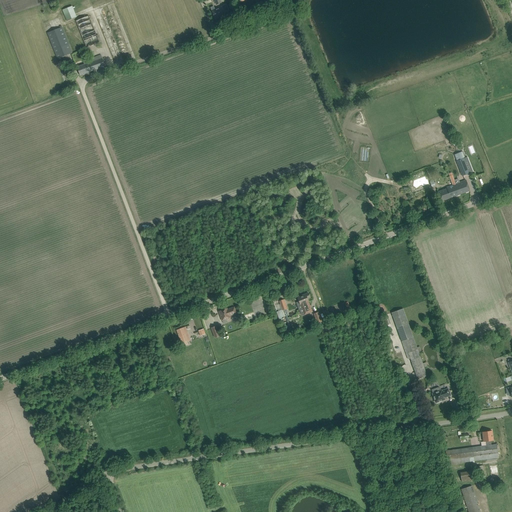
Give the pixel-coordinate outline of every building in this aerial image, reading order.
[(215,10),(212,11),(213,14),(215,19),(226,14),(225,12),(229,10),(226,4),(222,6),(223,7),(215,10)] [(72,7),(63,10),(67,20),(67,21),(76,17),(72,7)] [(76,21),(86,48),(100,42),(89,16),(76,21)] [(47,33),(58,59),(72,53),(62,26),(60,26),(60,28),(47,33)] [(84,64),(77,67),(78,71),(80,75),(105,67),(103,59),(101,55),(83,62),(84,64)] [(463,152),(454,155),(457,161),(461,173),(462,176),(469,173),(468,170),(464,159),(465,158),(463,152)] [(466,180),(456,184),(453,175),(452,175),(452,174),(449,175),(453,185),(447,187),(447,189),(438,192),(442,201),(470,191),(466,180)] [(421,191),(436,186),(433,179),(430,181),(431,182),(429,182),(428,179),(420,182),(421,185),(417,186),(418,188),(415,189),(414,187),(411,189),(413,194),(418,192),(419,194),(421,193),(421,191)] [(296,302),(299,309),(302,308),(306,307),(305,305),(306,305),(305,303),(309,301),(308,299),(310,298),(308,293),(303,295),(303,296),(298,298),(299,301),(296,302)] [(279,301),(281,306),(283,310),(287,309),(284,299),(279,301)] [(302,308),(299,309),(301,315),(303,315),(304,315),(305,315),(313,312),(309,301),(305,303),(306,305),(305,305),(306,307),(302,308)] [(237,314),(236,312),(235,307),(227,310),(227,309),(219,312),(222,321),(223,321),(224,324),(227,322),(227,320),(231,318),(230,316),(237,314)] [(420,346),(417,348),(403,309),(392,313),(408,359),(410,358),(418,379),(427,376),(419,352),(421,351),(420,346)] [(504,311),(448,326),(452,341),(479,334),(479,331),(508,324),(504,311)] [(313,314),(319,327),(324,325),(319,312),(313,314)] [(211,328),(215,337),(220,335),(216,326),(211,328)] [(177,330),(179,335),(182,343),(188,341),(187,338),(189,337),(186,327),(177,330)] [(431,390),(433,394),(432,394),(433,395),(432,395),(433,398),(434,398),(436,403),(437,403),(440,402),(440,401),(445,400),(444,398),(450,396),(448,388),(441,391),(441,389),(440,388),(439,387),(438,387),(431,390)] [(486,445),(447,451),(446,451),(446,456),(448,464),(498,458),(496,444),(491,445),(491,441),(493,440),(492,431),(483,432),(484,442),(486,441),(486,445)] [(477,467),(480,485),(484,484),(483,477),(485,477),(483,466),(477,467)] [(458,473),(459,481),(470,479),(469,471),(458,473)] [(461,489),(468,511),(480,511),(472,486),(461,489)]
